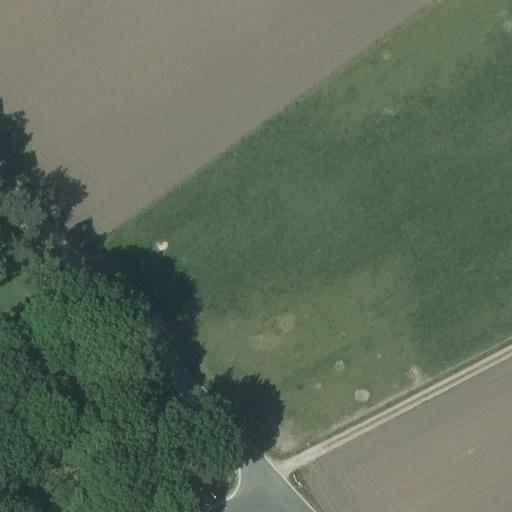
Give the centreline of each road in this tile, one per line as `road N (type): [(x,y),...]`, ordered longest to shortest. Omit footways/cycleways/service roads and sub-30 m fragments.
road 1 (unclassified): [(267,483),(0,185)]
road 2 (track): [(267,483),(511,352)]
